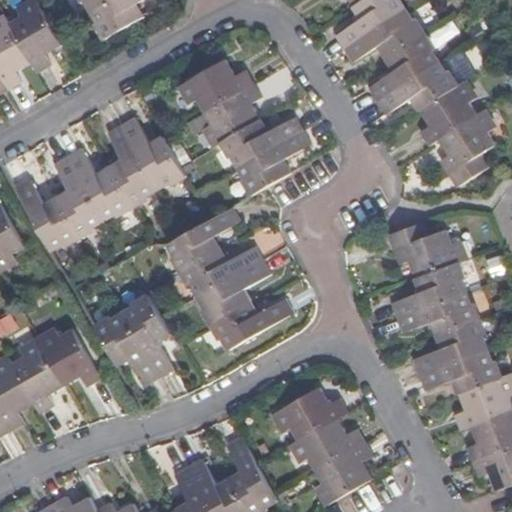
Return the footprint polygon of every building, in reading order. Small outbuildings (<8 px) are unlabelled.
[(83,0),(86,3),(89,1),(96,14),(119,0),(83,0)] [(149,0),(119,0),(96,14),(103,26),(99,28),(107,41),(146,21),(138,7),(149,0)] [(333,0),(335,2),(339,0),(346,0),(355,12),(374,0),(333,0)] [(338,40),(346,53),(406,15),(399,4),(402,3),(400,0),(374,0),(355,12),(363,25),(338,40)] [(25,18),(11,26),(33,65),(39,75),(52,68),(47,58),(65,48),(58,35),(43,9),(39,2),(21,11),(25,18)] [(387,64),(425,40),(416,26),(414,28),(406,15),(346,53),(355,67),(379,52),(387,64)] [(33,65),(11,26),(7,19),(0,23),(0,75),(9,92),(22,85),(16,75),(33,65)] [(434,55),(425,40),(387,64),(395,77),(371,93),(378,104),(438,66),(432,56),(434,55)] [(199,104),(206,115),(256,87),(248,75),(237,81),(227,63),(183,88),(193,107),(199,104)] [(446,79),(438,66),(378,104),(387,118),(412,103),(418,115),(457,91),(448,78),(446,79)] [(0,97),(9,92),(0,75),(0,97)] [(224,146),(262,124),(252,106),(263,100),(256,87),(206,115),(213,129),(207,132),(217,149),(224,146)] [(457,91),(418,115),(430,132),(420,138),(428,150),(437,144),(475,120),(468,109),(474,104),(463,87),(457,91)] [(482,117),(475,120),(437,144),(448,162),(437,169),(452,194),(486,172),(479,161),(493,151),(486,138),(492,133),(482,117)] [(123,128),(160,191),(171,184),(173,188),(189,179),(183,169),(166,140),(153,148),(137,119),(123,128)] [(235,160),(241,170),(304,135),(296,123),(270,138),(262,124),(224,146),(232,161),(235,160)] [(112,171),(135,209),(151,201),(149,197),(160,191),(123,128),(111,134),(127,163),(112,171)] [(304,135),(241,170),(248,182),(245,184),(254,200),(269,191),(269,190),(292,177),(285,163),(311,148),(304,135)] [(70,159),(106,222),(117,215),(119,218),(135,209),(112,171),(99,178),(84,151),(70,159)] [(72,194),(59,201),(82,241),(96,233),(94,229),(106,222),(70,159),(57,166),(72,194)] [(30,182),(18,189),(54,252),(65,246),(67,250),(82,241),(59,201),(46,209),(30,182)] [(0,271),(18,262),(14,255),(26,248),(0,203),(0,271)] [(183,274),(222,252),(214,238),(240,223),(233,211),(213,222),(187,238),(171,246),(177,257),(174,259),(183,274)] [(416,282),(458,266),(465,263),(458,246),(451,248),(447,234),(429,240),(423,226),(390,238),(402,267),(410,264),(416,282)] [(194,287),(201,299),(264,263),(256,249),(229,265),(222,252),(183,274),(192,289),(194,287)] [(213,327),(252,305),(244,291),(271,276),(264,263),(201,299),(207,310),(204,312),(213,327)] [(393,307),(398,321),(465,296),(461,283),(464,282),(458,266),(416,282),(421,296),(393,307)] [(437,338),(479,323),(474,309),(471,310),(465,296),(398,321),(404,336),(432,326),(437,338)] [(136,308),(124,315),(160,378),(173,371),(158,344),(172,336),(163,320),(150,297),(135,305),(136,308)] [(252,305),(213,327),(221,342),(224,340),(230,351),(294,315),(286,302),(259,318),(252,305)] [(112,319),(97,327),(119,366),(132,358),(148,385),(160,378),(124,315),(113,322),(112,319)] [(485,340),(479,323),(437,338),(443,353),(414,364),(420,378),(486,352),(482,341),(485,340)] [(56,332),(39,342),(65,386),(81,376),(88,387),(101,380),(73,330),(60,338),(56,332)] [(48,396),(65,386),(39,342),(22,352),(25,358),(12,365),(35,405),(40,415),(54,406),(48,396)] [(486,352),(420,378),(425,393),(453,382),(458,396),(500,381),(494,365),(491,366),(486,352)] [(35,405),(12,365),(9,359),(0,364),(0,413),(10,432),(23,423),(18,414),(35,405)] [(461,432),(471,428),(511,412),(511,411),(507,398),(511,396),(511,390),(507,378),(500,381),(458,396),(466,415),(456,418),(461,432)] [(291,428),(299,442),(338,420),(348,414),(341,400),(330,406),(321,390),(276,415),(285,432),(291,428)] [(511,412),(471,428),(477,446),(468,450),(473,464),(511,450),(511,412)] [(0,437),(10,432),(0,413),(0,437)] [(316,473),(365,445),(358,432),(348,437),(338,420),(299,442),(293,446),(303,462),(308,459),(316,473)] [(274,497),(257,467),(241,439),(227,447),(242,474),(230,481),(246,511),(265,511),(267,511),(265,509),(277,502),(274,497)] [(327,506),(372,481),(362,464),(372,458),(365,445),(316,473),(323,485),(317,489),(327,506)] [(511,450),(473,464),(479,479),(488,476),(495,494),(511,488),(511,450)] [(246,511),(230,481),(217,489),(202,462),(189,469),(212,511),(246,511)] [(190,504),(178,511),(177,511),(212,511),(189,469),(176,477),(190,504)] [(67,501),(54,509),(56,511),(96,511),(90,501),(73,511),(67,501)]
